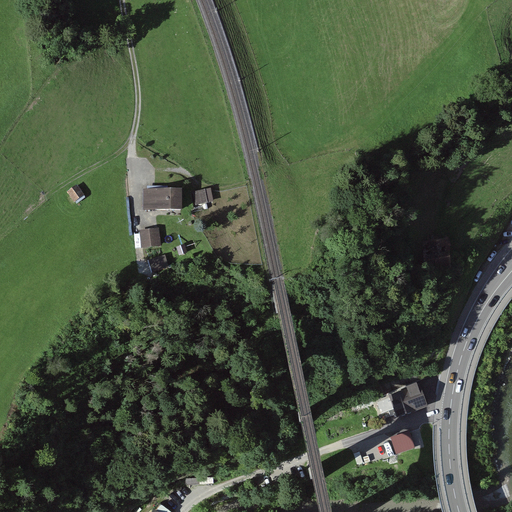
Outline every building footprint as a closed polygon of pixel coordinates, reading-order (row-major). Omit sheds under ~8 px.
[(83,196),(74,185),(67,191),(75,202),(83,196)] [(181,188),(146,187),(145,209),(181,209),(181,188)] [(210,203),(208,191),(196,192),(198,205),(210,203)] [(159,228),(138,229),(139,247),(161,245),(159,228)] [(447,240),(425,242),(428,272),(449,270),(447,240)] [(167,267),(164,255),(149,260),(153,272),(167,267)] [(431,407),(423,386),(393,398),(401,419),(431,407)] [(359,414),(379,406),(375,397),(356,404),(359,414)] [(398,456),(417,449),(411,431),(392,439),(398,456)]
